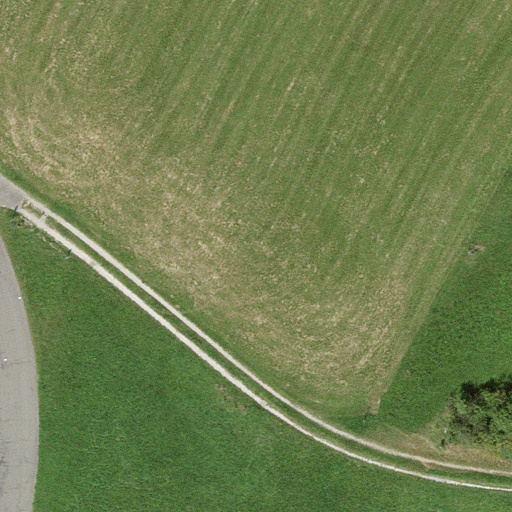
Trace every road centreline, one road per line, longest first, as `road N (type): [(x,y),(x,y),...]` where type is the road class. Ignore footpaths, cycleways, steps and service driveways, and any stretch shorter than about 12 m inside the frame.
road 1 (track): [(0,189),(291,418),(398,462),(511,478)]
road 2 (unclassified): [(7,511),(20,409),(0,295)]
